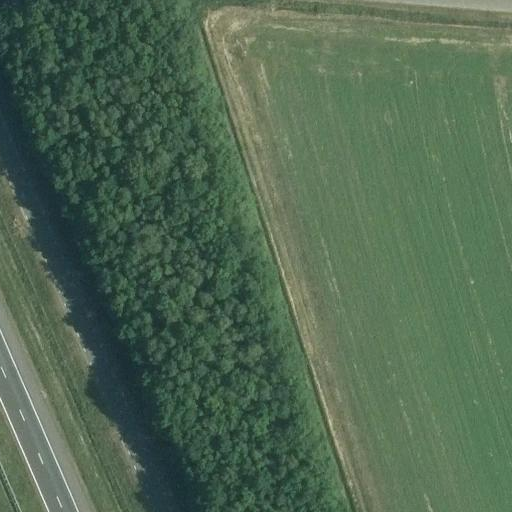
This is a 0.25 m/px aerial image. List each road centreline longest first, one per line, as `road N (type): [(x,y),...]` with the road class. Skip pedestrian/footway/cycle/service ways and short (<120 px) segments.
road 1 (unclassified): [(163,511),(0,135)]
road 2 (motorway): [(62,511),(0,369)]
